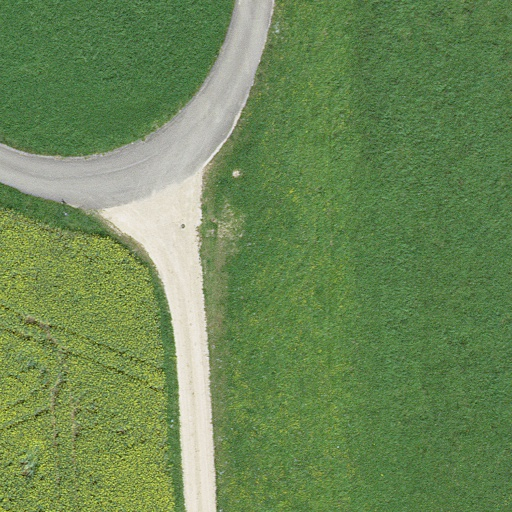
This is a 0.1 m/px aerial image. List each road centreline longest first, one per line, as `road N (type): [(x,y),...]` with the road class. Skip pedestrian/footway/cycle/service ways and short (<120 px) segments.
road 1 (track): [(205,511),(188,303),(146,180)]
road 2 (track): [(146,180),(64,182),(0,162)]
